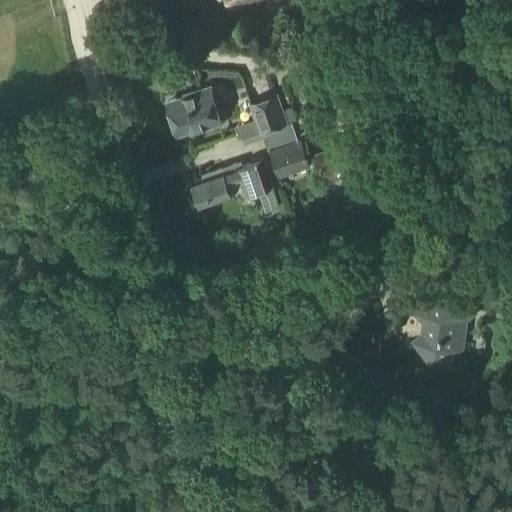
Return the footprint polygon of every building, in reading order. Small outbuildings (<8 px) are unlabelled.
[(194,95),(165,104),(175,135),(199,127),(200,129),(219,123),(207,87),(193,92),(194,95)] [(307,116),(321,111),(314,93),(300,98),(307,116)] [(255,115),(233,122),(238,138),(264,130),(285,123),(276,95),(251,103),(255,115)] [(285,123),(264,130),(266,136),(270,147),(277,145),(290,140),(299,137),(294,121),(293,120),(285,123)] [(367,125),(312,145),(324,176),(378,156),(367,125)] [(300,141),(270,151),(278,176),(309,166),(300,141)] [(205,177),(193,181),(200,204),(229,194),(229,193),(243,189),(244,194),(263,188),(268,205),(277,202),(262,159),(237,167),(236,163),(204,174),(205,177)] [(308,211),(298,215),(303,228),(313,224),(308,211)] [(430,296),(414,308),(425,322),(423,335),(415,342),(432,364),(438,364),(459,348),(462,319),(472,312),(453,286),(433,301),(430,296)] [(511,289),(496,298),(503,313),(511,308),(511,289)]
